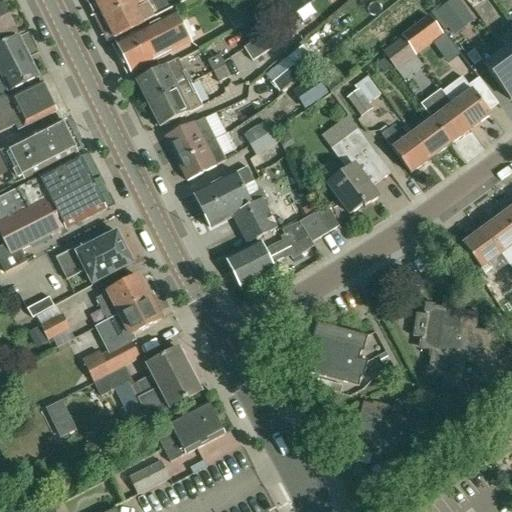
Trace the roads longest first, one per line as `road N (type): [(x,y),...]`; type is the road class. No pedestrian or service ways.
road 1 (secondary): [(220,345),(48,0)]
road 2 (residential): [(220,345),(511,148)]
road 3 (secondary): [(310,511),(220,345)]
